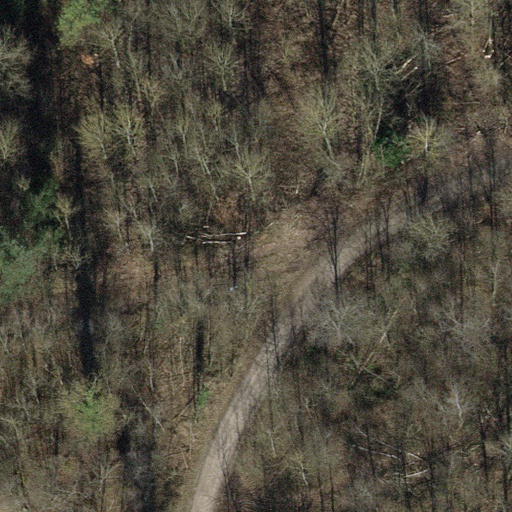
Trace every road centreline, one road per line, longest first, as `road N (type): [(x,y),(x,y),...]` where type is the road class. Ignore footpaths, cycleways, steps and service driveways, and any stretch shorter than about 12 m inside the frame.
road 1 (track): [(196,511),(267,358),(353,223)]
road 2 (track): [(511,156),(353,223)]
